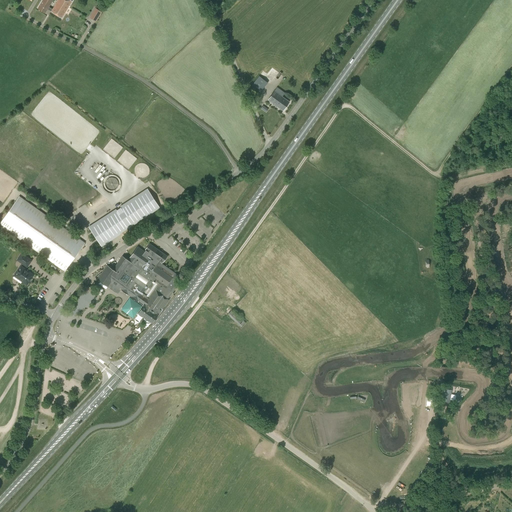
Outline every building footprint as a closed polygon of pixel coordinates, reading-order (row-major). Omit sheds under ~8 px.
[(43,0),(43,1),(38,9),(45,13),(47,9),(49,10),(51,8),(49,7),(53,0),(43,0)] [(58,0),(53,9),(51,8),(49,10),(62,18),(72,1),(69,0),(58,0)] [(96,21),(102,12),(95,8),(89,18),(96,21)] [(260,93),(268,83),(259,76),(251,86),(260,93)] [(277,87),(274,91),(268,100),(283,111),(289,102),(282,97),(285,93),(277,87)] [(105,176),(104,192),(119,192),(120,176),(105,176)] [(160,210),(159,208),(159,207),(147,188),(120,206),(120,207),(117,210),(116,209),(88,227),(101,247),(121,234),(120,233),(148,214),(150,216),(155,213),(154,211),(155,213),(160,210)] [(19,196),(0,222),(0,225),(64,271),(85,243),(19,196)] [(137,247),(128,260),(122,256),(113,270),(107,266),(97,280),(107,287),(111,282),(122,289),(121,290),(138,302),(138,301),(144,305),(138,313),(152,323),(158,315),(169,300),(168,299),(180,282),(178,281),(181,277),(162,264),(166,257),(148,245),(144,251),(137,247)] [(32,260),(22,253),(16,260),(27,268),(32,260)] [(26,269),(25,269),(21,266),(14,276),(27,285),(29,282),(30,282),(31,281),(31,280),(31,279),(31,278),(34,275),(29,272),(29,271),(28,270),(27,269),(26,269)] [(130,297),(121,310),(134,318),(142,305),(130,297)] [(241,327),(245,322),(233,311),(235,309),(233,308),(227,315),(241,327)] [(451,391),(451,393),(446,391),(444,402),(449,403),(450,397),(453,397),(454,391),(451,391)]
